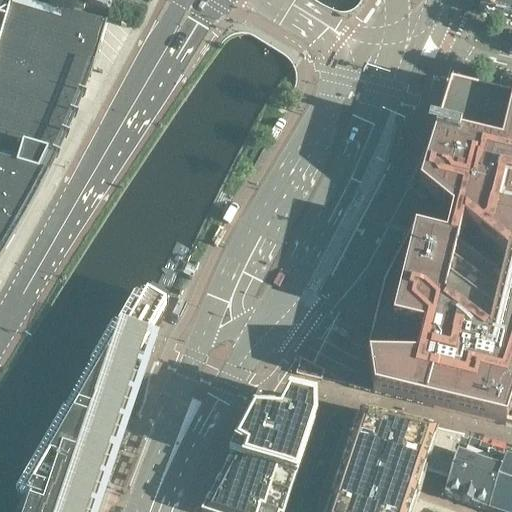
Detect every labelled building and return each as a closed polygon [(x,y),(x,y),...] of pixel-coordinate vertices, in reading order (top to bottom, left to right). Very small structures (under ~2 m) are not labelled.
[(0,260),(38,197),(43,187),(48,177),(57,158),(66,139),(77,113),(83,97),(90,78),(106,24),(43,8),(24,3),(19,1),(14,0),(11,0),(10,5),(0,1),(0,260)] [(63,0),(62,4),(65,5),(76,7),(78,3),(102,11),(102,10),(108,12),(111,0),(63,0)] [(511,0),(483,0),(480,12),(511,19),(511,0)] [(442,95),(437,110),(393,203),(327,343),(294,355),(290,376),(511,428),(511,414),(509,413),(511,404),(511,104),(450,89),(447,96),(442,95)] [(165,305),(147,294),(121,339),(119,336),(112,347),(107,344),(72,406),(20,496),(31,498),(29,503),(28,502),(24,511),(96,511),(117,452),(155,338),(147,336),(165,305)] [(306,447),(314,424),(314,420),(313,405),(288,399),(282,412),(259,406),(258,407),(230,458),(296,479),(301,462),(300,462),(301,461),(298,460),(302,447),(305,448),(306,447)] [(447,481),(449,481),(461,442),(462,440),(460,440),(460,439),(401,425),(395,423),(364,416),(357,420),(350,443),(348,448),(340,472),(339,477),(331,500),(329,506),(327,511),(411,511),(414,504),(424,474),(434,477),(447,481)] [(466,444),(461,442),(449,481),(444,497),(460,502),(460,503),(470,507),(471,506),(487,511),(486,511),(489,511),(506,460),(506,457),(501,456),(502,453),(467,441),(466,444)] [(296,479),(230,458),(231,458),(221,477),(289,499),(295,480),(296,480),(296,479)] [(511,511),(511,462),(506,460),(489,511),(511,511)] [(284,511),(289,499),(221,477),(211,495),(262,511),(284,511)] [(262,511),(211,495),(202,511),(262,511)]
